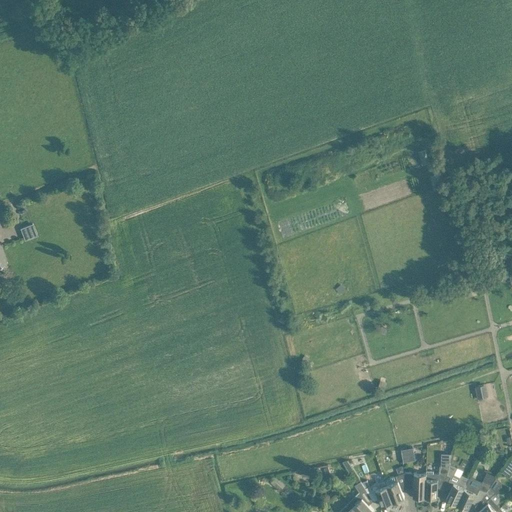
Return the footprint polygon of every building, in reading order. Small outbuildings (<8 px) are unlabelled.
[(440,173),(430,175),(434,190),(444,188),(440,173)] [(33,223),(21,227),(25,239),(38,235),(33,223)] [(341,284),(336,288),(340,292),(345,288),(341,284)] [(382,325),(379,332),(385,334),(387,327),(382,325)] [(471,380),(460,382),(462,388),(473,385),(471,380)] [(372,382),(367,385),(372,391),(376,387),(372,382)] [(475,386),(476,387),(478,398),(489,396),(486,383),(475,386)] [(413,446),(402,449),(403,456),(415,454),(413,447),(413,446)] [(447,473),(448,473),(445,486),(451,489),(446,498),(449,500),(450,504),(455,502),(457,504),(469,478),(455,471),(457,467),(450,463),(449,465),(447,473)] [(438,486),(445,486),(448,473),(447,473),(449,465),(439,464),(439,473),(433,473),(433,470),(426,470),(426,473),(426,496),(428,496),(431,499),(434,496),(437,496),(438,486)] [(387,484),(394,501),(396,500),(400,502),(402,498),(405,497),(401,487),(407,485),(405,472),(396,475),(385,479),(387,484)] [(426,496),(426,473),(414,472),(405,472),(407,485),(414,485),(413,496),(416,496),(419,499),(423,496),(426,496)] [(469,478),(457,504),(460,505),(461,509),(465,507),(468,509),(472,499),(478,502),(490,486),(489,486),(491,484),(471,474),(469,478)] [(275,475),(271,481),(281,490),(285,484),(275,475)] [(361,481),(365,487),(370,486),(367,479),(361,481)] [(391,502),(394,501),(387,484),(385,479),(372,484),(372,485),(370,486),(365,487),(372,498),(379,496),(382,506),(385,505),(389,506),(391,502)] [(500,497),(490,486),(478,502),(483,507),(477,511),(494,511),(501,507),(497,503),(499,501),(500,497)] [(367,503),(372,498),(365,487),(350,501),(354,505),(353,505),(359,511),(372,511),(373,511),(375,510),(367,503)] [(350,501),(338,511),(359,511),(353,505),(354,505),(350,501)]
